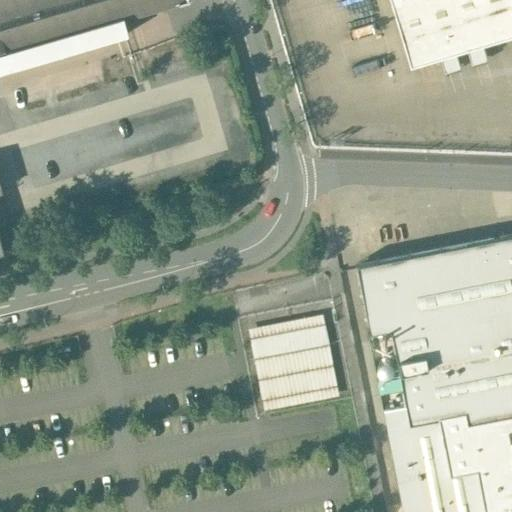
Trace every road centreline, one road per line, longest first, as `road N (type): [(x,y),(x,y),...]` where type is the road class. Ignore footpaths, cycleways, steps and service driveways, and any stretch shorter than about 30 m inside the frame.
road 1 (residential): [(295,167),(274,225),(256,237),(0,305)]
road 2 (residential): [(511,188),(334,182),(295,167)]
road 3 (residential): [(244,0),(295,167)]
